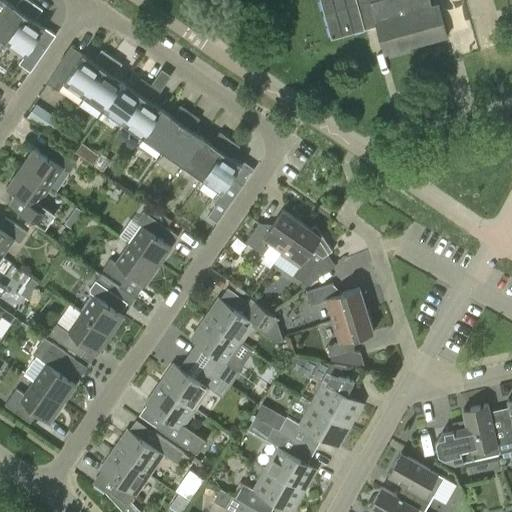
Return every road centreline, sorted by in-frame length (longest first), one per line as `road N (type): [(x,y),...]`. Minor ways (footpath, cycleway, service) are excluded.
road 1 (residential): [(48,492),(284,141),(84,5)]
road 2 (residential): [(0,127),(84,5)]
road 3 (residential): [(340,511),(401,402)]
